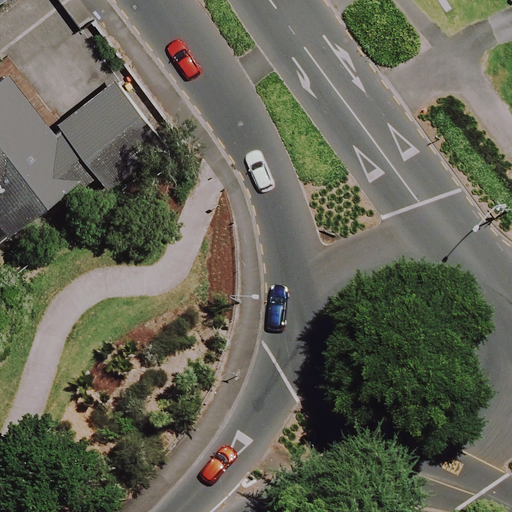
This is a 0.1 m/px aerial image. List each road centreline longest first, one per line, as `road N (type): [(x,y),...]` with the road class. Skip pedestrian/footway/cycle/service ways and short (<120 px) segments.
road 1 (secondary): [(323,327),(259,151),(156,0)]
road 2 (secondary): [(270,0),(443,233)]
road 3 (secondary): [(511,434),(483,453),(416,461),(355,430),(335,403)]
road 4 (secondary): [(205,511),(335,403)]
road 5 (secondary): [(323,327),(336,291),(364,263),(443,233)]
